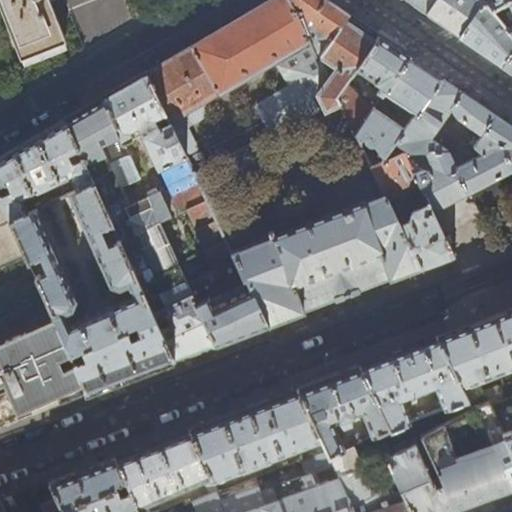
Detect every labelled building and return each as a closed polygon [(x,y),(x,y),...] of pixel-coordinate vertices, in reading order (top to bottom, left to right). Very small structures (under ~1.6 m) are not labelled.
[(50,0),(0,0),(0,4),(20,56),(65,39),(50,0)] [(219,94),(309,41),(288,0),(265,0),(259,4),(190,44),(165,58),(145,70),(169,122),(218,93),(219,94)] [(288,0),(309,41),(318,58),(321,54),(345,19),(349,13),(332,2),(329,0),(288,0)] [(407,0),(427,13),(435,0),(407,0)] [(435,0),(427,13),(446,27),(460,36),(484,1),(483,0),(435,0)] [(483,0),(484,1),(485,3),(491,9),(507,2),(509,0),(483,0)] [(511,33),(507,27),(491,9),(485,3),(484,1),(460,36),(481,51),(502,65),(511,50),(511,33)] [(350,22),(345,19),(321,54),(338,66),(318,94),(325,109),(339,102),(337,96),(345,84),(356,69),(376,40),(372,37),(350,22)] [(380,34),(376,40),(356,69),(375,82),(372,85),(377,88),(380,85),(386,89),(410,55),(407,53),(380,34)] [(511,50),(502,65),(511,72),(511,50)] [(413,58),(410,55),(386,89),(384,92),(409,110),(405,114),(399,124),(373,107),(371,110),(355,134),(359,142),(363,139),(364,143),(368,146),(371,147),(375,146),(381,154),(379,156),(382,160),(394,142),(440,76),(413,58)] [(100,96),(64,118),(93,183),(111,224),(113,227),(118,237),(119,239),(147,301),(157,296),(162,306),(175,334),(204,321),(196,302),(209,296),(221,291),(244,280),(230,251),(206,200),(180,211),(159,167),(185,155),(169,122),(145,70),(122,83),(100,96)] [(511,125),(491,111),(440,76),(394,142),(405,150),(403,151),(423,192),(427,200),(432,210),(458,197),(507,172),(511,169),(511,125)] [(337,96),(339,102),(355,134),(371,110),(345,84),(337,96)] [(22,198),(70,177),(76,191),(93,183),(64,118),(24,141),(0,155),(0,194),(11,220),(28,212),(22,198)] [(383,161),(382,160),(371,166),(385,193),(389,201),(415,188),(419,194),(423,192),(403,151),(383,161)] [(93,183),(76,191),(67,195),(116,301),(84,315),(37,208),(28,212),(11,220),(29,260),(43,254),(41,257),(42,259),(46,269),(48,270),(50,270),(36,276),(87,394),(130,377),(174,361),(151,311),(147,301),(119,239),(104,246),(105,242),(100,232),(98,231),(97,230),(111,224),(93,183)] [(399,222),(389,201),(385,193),(230,251),(244,280),(246,279),(268,325),(347,296),(422,267),(399,222)] [(29,260),(11,220),(0,194),(0,419),(7,417),(23,411),(25,417),(87,394),(36,276),(35,274),(30,263),(29,260)] [(434,215),(432,210),(427,200),(414,207),(412,208),(410,211),(410,214),(410,216),(399,222),(422,267),(439,260),(453,255),(434,215)] [(113,239),(118,237),(113,227),(108,230),(108,232),(110,238),(113,239)] [(35,260),(30,263),(35,274),(39,272),(38,268),(35,260)] [(244,280),(221,291),(225,301),(213,306),(209,296),(196,302),(204,321),(215,345),(221,343),(268,325),(246,279),(244,280)] [(162,306),(151,311),(174,361),(194,353),(215,345),(204,321),(175,334),(162,306)] [(511,307),(474,322),(437,336),(462,388),(511,368),(511,307)] [(400,350),(360,365),(389,428),(389,429),(411,421),(401,397),(411,393),(413,397),(419,395),(418,391),(434,385),(443,409),(468,399),(462,388),(437,336),(400,350)] [(335,374),(298,388),(320,439),(325,450),(328,456),(345,448),(334,422),(361,411),(371,435),(389,428),(360,365),(335,374)] [(483,393),(489,403),(489,404),(508,398),(503,385),(483,393)] [(243,409),(189,429),(214,484),(220,481),(219,477),(240,469),(243,475),(272,464),(270,458),(320,439),(298,388),(243,409)] [(417,406),(421,417),(432,413),(428,402),(417,406)] [(511,450),(503,433),(489,404),(489,403),(476,409),(494,446),(511,485),(511,450)] [(444,503),(447,511),(449,511),(496,495),(511,489),(511,485),(494,446),(456,460),(444,425),(426,432),(424,427),(418,430),(449,501),(444,503)] [(155,442),(115,457),(137,508),(205,479),(211,493),(217,490),(214,484),(189,429),(155,442)] [(511,430),(503,433),(511,450),(511,430)] [(350,436),(354,443),(364,439),(360,432),(350,436)] [(411,511),(395,479),(385,484),(383,479),(378,481),(381,486),(374,490),(358,460),(352,444),(345,448),(328,456),(338,479),(353,511),(411,511)] [(395,479),(411,511),(447,511),(444,503),(416,444),(385,459),(395,479)] [(353,511),(338,479),(328,456),(325,450),(312,455),(318,471),(263,491),(261,486),(222,501),(226,511),(353,511)] [(138,511),(137,508),(115,457),(83,470),(49,482),(56,498),(62,511),(138,511)] [(226,511),(222,501),(217,490),(211,493),(193,500),(197,511),(226,511)] [(62,511),(56,498),(42,504),(44,511),(5,511),(0,501),(0,500),(0,511),(62,511)]
